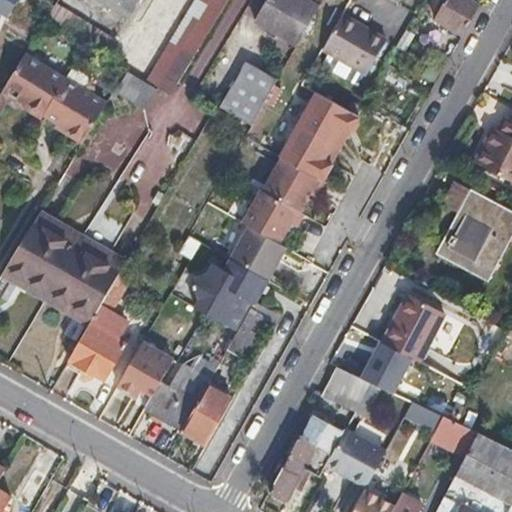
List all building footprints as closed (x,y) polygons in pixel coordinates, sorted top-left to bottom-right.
[(6,0),(0,0),(0,15),(7,19),(16,5),(6,0)] [(58,0),(54,7),(51,12),(59,17),(69,0),(58,0)] [(99,0),(130,18),(140,0),(99,0)] [(168,93),(171,95),(228,0),(202,0),(151,83),(168,93)] [(266,0),(254,20),(296,45),(317,9),(302,0),(266,0)] [(390,0),(355,0),(349,11),(386,32),(401,6),(390,0)] [(422,0),(416,12),(426,18),(436,0),(422,0)] [(443,0),(434,18),(462,34),(479,5),(469,0),(443,0)] [(343,15),(323,49),(355,68),(361,71),(380,36),(343,15)] [(349,79),(355,68),(323,49),(317,60),(349,79)] [(28,112),(41,120),(44,115),(66,79),(26,53),(3,91),(23,104),(28,112)] [(222,108),(250,125),(275,82),(248,64),(222,108)] [(129,74),(118,92),(146,110),(157,90),(129,74)] [(66,79),(44,115),(54,121),(52,124),(83,142),(106,104),(66,79)] [(0,96),(0,124),(12,105),(26,114),(28,112),(23,104),(3,91),(0,96)] [(297,124),(334,145),(342,131),(350,135),(352,132),(356,131),(360,124),(358,120),(360,117),(357,116),(347,110),(316,92),(297,124)] [(347,110),(357,116),(364,104),(365,101),(355,95),(347,110)] [(511,111),(509,118),(503,115),(496,128),(493,126),(473,163),(511,183),(511,111)] [(282,158),(323,181),(325,179),(329,179),(333,171),(331,167),(333,164),(326,159),(334,145),(297,124),(279,156),(282,158)] [(263,191),(300,211),(310,194),(315,196),(323,181),(282,158),(263,191)] [(452,235),(446,245),(472,259),(467,269),(487,280),(511,233),(511,211),(471,189),(459,212),(466,215),(454,236),(452,235)] [(249,226),(283,245),(294,225),(299,228),(307,215),(300,211),(263,191),(245,223),(249,226)] [(36,218),(0,277),(0,295),(8,300),(22,277),(50,293),(80,243),(36,218)] [(268,279),(286,247),(283,245),(249,226),(230,258),(268,279)] [(80,243),(50,293),(80,309),(66,333),(80,340),(105,297),(122,267),(80,243)] [(206,313),(237,331),(246,315),(235,309),(239,303),(235,291),(241,279),(213,263),(207,274),(194,278),(199,300),(210,306),(206,313)] [(408,296),(383,344),(418,361),(443,313),(408,296)] [(80,340),(65,365),(80,373),(84,367),(106,380),(126,344),(112,335),(120,321),(107,313),(114,302),(105,297),(80,340)] [(265,319),(274,324),(280,315),(255,301),(246,315),(237,331),(223,357),(235,364),(239,357),(243,358),(265,319)] [(144,409),(180,430),(196,404),(209,381),(221,359),(187,340),(175,362),(181,366),(169,388),(159,383),(152,394),(144,409)] [(142,388),(152,394),(159,383),(172,359),(143,341),(118,384),(138,396),(142,388)] [(408,361),(374,343),(355,378),(389,396),(408,361)] [(196,404),(180,430),(206,444),(234,394),(209,381),(196,404)] [(369,386),(356,412),(364,416),(378,391),(369,386)] [(444,416),(413,401),(405,415),(437,429),(444,416)] [(477,432),(444,416),(437,429),(432,439),(465,455),(477,432)] [(298,436),(270,489),(288,500),(296,485),(302,488),(311,472),(321,478),(322,476),(328,464),(344,433),(316,417),(304,439),(298,436)] [(385,450),(347,429),(344,433),(328,464),(366,485),(385,450)] [(465,455),(444,495),(462,506),(475,511),(507,511),(511,503),(511,450),(477,432),(465,455)] [(35,467),(17,498),(33,507),(51,476),(35,467)] [(0,487),(0,511),(1,511),(12,495),(0,487)] [(391,511),(394,508),(363,491),(350,511),(391,511)] [(419,511),(423,506),(402,494),(394,508),(391,511),(419,511)] [(444,495),(434,511),(459,511),(462,506),(444,495)]
